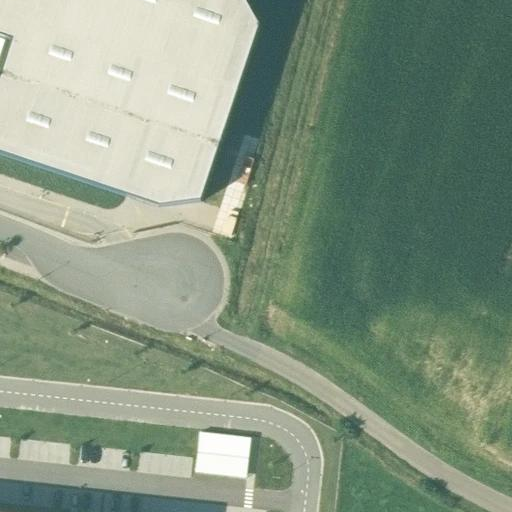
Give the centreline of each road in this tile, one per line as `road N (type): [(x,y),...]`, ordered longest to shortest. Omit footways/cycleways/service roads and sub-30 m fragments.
road 1 (unclassified): [(511,511),(467,491),(286,368),(199,324),(160,290),(0,230)]
road 2 (unknown): [(272,0),(279,27),(241,185)]
